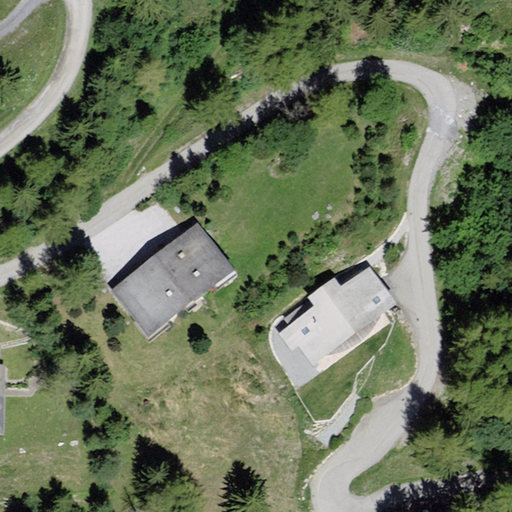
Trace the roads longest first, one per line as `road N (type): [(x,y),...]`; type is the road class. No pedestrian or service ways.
road 1 (residential): [(0,272),(121,210),(227,133),(335,77),(390,72),(439,87),(446,120),(420,222),(430,394),(344,475),(333,496),(342,511)]
road 2 (unclassified): [(77,0),(80,19),(61,84),(0,145)]
road 3 (residential): [(384,511),(511,487)]
